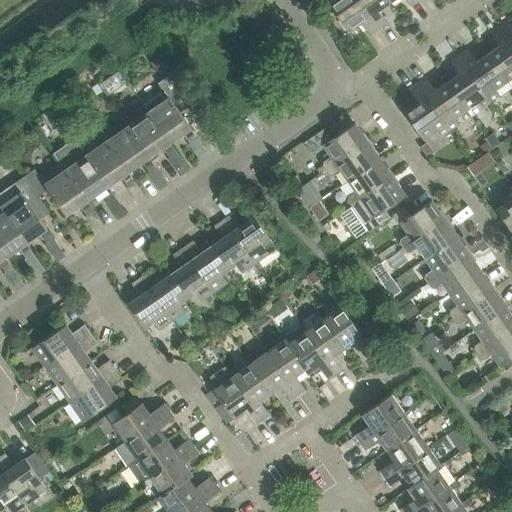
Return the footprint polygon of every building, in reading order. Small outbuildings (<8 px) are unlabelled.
[(369,36),(378,29),(357,0),(333,0),(328,3),(348,32),(360,24),(369,36)] [(379,11),(390,3),(388,0),(357,0),(378,29),(387,23),(379,11)] [(499,27),(511,45),(511,25),(508,20),(499,27)] [(511,45),(499,27),(490,33),(498,46),(487,53),(507,82),(511,78),(511,45)] [(507,82),(487,53),(475,61),(467,49),(458,56),(490,101),(499,95),(495,90),(507,82)] [(167,65),(160,56),(150,62),(157,72),(167,65)] [(480,108),(490,101),(458,56),(448,62),(457,74),(446,82),(466,111),(477,103),(480,108)] [(143,105),(170,143),(183,134),(191,145),(198,140),(179,112),(193,103),(172,73),(158,83),(163,92),(143,105)] [(466,111),(446,82),(434,90),(426,78),(417,84),(448,130),(457,124),(454,119),(466,111)] [(439,136),(448,130),(417,84),(407,91),(415,103),(404,111),(424,140),(435,132),(439,136)] [(177,154),(170,143),(143,105),(123,120),(149,158),(163,148),(170,159),(177,154)] [(52,107),(42,115),(52,129),(63,122),(52,107)] [(156,169),(149,158),(123,120),(102,134),(128,172),(142,163),(149,174),(156,169)] [(367,142),(353,123),(332,138),(325,128),(304,143),(311,153),(322,146),(330,157),(322,162),(322,166),(325,171),(367,142)] [(485,139),(492,148),(500,143),(493,133),(485,139)] [(136,183),(128,172),(102,134),(81,149),(108,187),(121,177),(129,188),(136,183)] [(115,197),(108,187),(81,149),(74,138),(54,152),(61,163),(87,201),(100,192),(108,202),(115,197)] [(479,146),(484,153),(491,148),(486,141),(479,146)] [(347,182),(379,160),(367,142),(325,171),(328,176),(332,176),(339,171),(347,182)] [(491,153),(496,160),(502,156),(497,149),(491,153)] [(349,207),(391,177),(379,160),(347,182),(354,193),(347,198),(346,202),(349,207)] [(94,211),(87,201),(61,163),(40,177),(35,169),(24,176),(37,196),(48,189),(66,215),(80,206),(87,216),(94,211)] [(28,202),(37,196),(24,176),(14,183),(20,191),(0,205),(0,206),(26,243),(40,234),(47,245),(54,240),(28,202)] [(380,222),(376,216),(404,196),(391,177),(349,207),(367,232),(380,222)] [(511,187),(498,196),(504,205),(496,210),(511,233),(511,187)] [(309,208),(318,221),(328,215),(319,201),(309,208)] [(402,248),(444,220),(431,201),(411,215),(405,207),(393,215),(399,223),(407,235),(400,240),(399,244),(402,248)] [(34,254),(26,243),(0,206),(0,250),(5,258),(19,248),(26,259),(34,254)] [(234,212),(224,219),(254,263),(276,248),(254,216),(243,224),(234,212)] [(241,272),(254,263),(224,219),(214,226),(222,238),(212,245),(228,269),(235,264),(241,272)] [(424,259),(456,237),(444,220),(402,248),(406,253),(409,254),(417,249),(424,259)] [(427,284),(469,255),(456,237),(424,259),(432,270),(424,275),(424,279),(427,284)] [(228,269),(212,245),(201,253),(193,241),(183,248),(213,292),(227,282),(221,274),(228,269)] [(200,301),(213,292),(183,248),(172,255),(181,267),(171,274),(187,298),(194,293),(200,301)] [(13,269),(5,258),(0,250),(0,265),(6,274),(13,269)] [(449,295),(481,272),(469,255),(427,284),(430,288),(434,289),(441,284),(449,295)] [(187,298),(171,274),(160,282),(152,269),(141,277),(172,321),(186,311),(180,303),(187,298)] [(305,277),(306,278),(312,286),(322,279),(317,271),(315,270),(305,277)] [(376,278),(383,288),(393,281),(385,271),(376,278)] [(451,319),(493,290),(481,272),(449,295),(456,306),(449,311),(448,315),(451,319)] [(290,283),(295,283),(297,278),(294,274),(289,275),(287,280),(290,283)] [(158,330),(172,321),(141,277),(131,284),(139,296),(128,304),(145,327),(153,322),(158,330)] [(393,281),(383,288),(390,298),(400,292),(393,281)] [(287,289),(281,293),(285,299),(291,295),(287,289)] [(273,290),(265,295),(271,303),(279,298),(273,290)] [(474,330),(506,308),(493,290),(451,319),(455,324),(459,324),(466,319),(474,330)] [(273,317),(287,307),(280,298),(266,307),(273,317)] [(406,321),(416,315),(409,304),(399,311),(406,321)] [(323,319),(343,348),(354,341),(363,355),(372,350),(341,306),(323,319)] [(476,355),(511,329),(511,317),(506,308),(474,330),(481,341),(474,346),(473,350),(476,355)] [(269,319),(263,310),(247,320),(254,330),(269,319)] [(333,355),(343,348),(323,319),(305,331),(336,375),(343,369),(333,355)] [(418,338),(425,334),(417,322),(410,327),(418,338)] [(45,367),(91,334),(84,325),(72,334),(66,325),(32,348),(45,367)] [(336,375),(305,331),(301,325),(284,336),(286,339),(285,340),(308,373),(318,366),(328,380),(336,375)] [(511,329),(476,355),(479,359),(484,360),(491,355),(499,366),(511,357),(511,329)] [(57,384),(91,361),(85,353),(98,344),(91,334),(45,367),(57,384)] [(431,335),(421,342),(433,360),(443,354),(431,335)] [(307,374),(308,373),(285,340),(267,352),(297,395),(305,390),(295,376),(304,370),(307,374)] [(290,401),(297,395),(267,352),(249,364),(270,394),(280,387),(290,401)] [(69,402),(115,369),(109,360),(97,369),(91,361),(57,384),(69,402)] [(448,361),(440,367),(443,372),(443,371),(445,374),(446,376),(454,370),(448,361)] [(260,401),(270,394),(249,364),(232,376),(262,420),(270,415),(260,401)] [(262,420),(232,376),(224,366),(210,376),(217,386),(213,389),(234,419),(245,411),(255,425),(262,420)] [(115,369),(69,402),(82,421),(116,397),(110,388),(122,379),(115,369)] [(360,442),(404,412),(391,394),(362,414),(369,425),(355,435),(360,442)] [(112,423),(125,441),(168,410),(163,403),(149,413),(142,402),(112,423)] [(116,408),(106,415),(112,423),(122,416),(116,408)] [(129,465),(167,438),(160,428),(174,418),(168,410),(125,441),(116,447),(129,465)] [(387,450),(416,430),(404,412),(360,442),(365,450),(379,440),(387,450)] [(26,431),(35,425),(28,414),(19,421),(26,431)] [(385,478),(428,448),(416,430),(387,450),(393,460),(380,470),(385,478)] [(460,437),(455,430),(448,435),(453,442),(460,437)] [(150,476),(193,446),(188,439),(174,449),(167,438),(129,465),(141,482),(150,476)] [(158,497),(191,474),(184,464),(199,454),(193,446),(150,476),(161,493),(158,496),(158,497)] [(407,488),(441,465),(428,448),(385,478),(390,485),(404,476),(410,485),(406,487),(407,488)] [(47,490),(41,481),(39,478),(48,471),(35,452),(25,459),(25,458),(13,466),(5,454),(0,456),(0,468),(25,505),(47,490)] [(402,511),(410,511),(449,485),(438,469),(441,466),(441,465),(407,488),(414,499),(400,508),(402,511)] [(14,511),(25,505),(0,468),(0,511),(14,511)] [(168,511),(174,511),(214,484),(209,477),(195,487),(189,477),(192,475),(191,474),(158,497),(168,511)] [(211,511),(212,511),(206,502),(220,492),(214,484),(174,511),(211,511)] [(449,511),(462,503),(449,485),(410,511),(449,511)] [(78,511),(84,511),(88,510),(80,499),(73,504),(78,511)] [(467,511),(462,503),(449,511),(467,511)]
